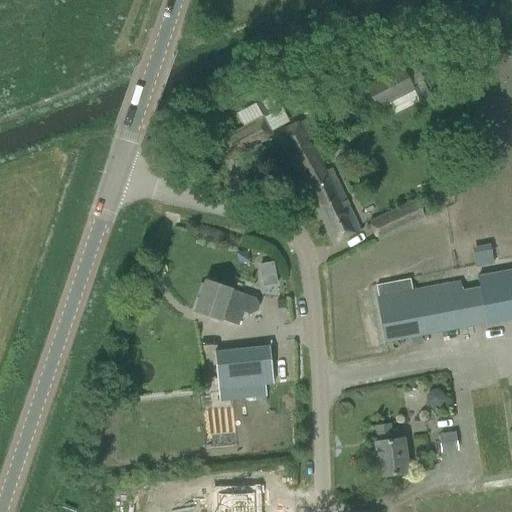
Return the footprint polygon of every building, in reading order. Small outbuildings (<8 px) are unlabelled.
[(389,104),(397,118),(435,98),(426,80),(419,84),(413,72),(407,75),(403,67),(365,86),(378,110),(389,104)] [(219,141),(229,160),(237,156),(273,137),(271,133),(286,125),(276,106),(254,119),(255,121),(219,141)] [(277,135),(334,244),(352,235),(359,231),(304,121),(295,125),(277,135)] [(370,221),(379,240),(433,214),(426,197),(416,202),(415,199),(370,221)] [(273,264),(259,267),(263,287),(277,285),(273,264)] [(511,270),(477,277),(486,326),(511,321),(511,270)] [(196,312),(238,326),(243,313),(250,315),(257,312),(259,306),(255,299),(206,282),(196,312)] [(377,299),(385,342),(405,338),(457,331),(456,327),(455,317),(449,287),(397,295),(377,299)] [(285,299),(277,300),(278,309),(286,308),(285,299)] [(463,316),(455,317),(456,327),(465,325),(463,316)] [(214,353),(218,390),(240,387),(242,403),(266,400),(264,385),(273,384),(269,347),(218,352),(214,353)] [(375,443),(380,477),(406,474),(401,439),(392,441),(389,426),(376,428),(378,443),(375,443)] [(253,511),(254,496),(218,496),(217,511),(253,511)]
